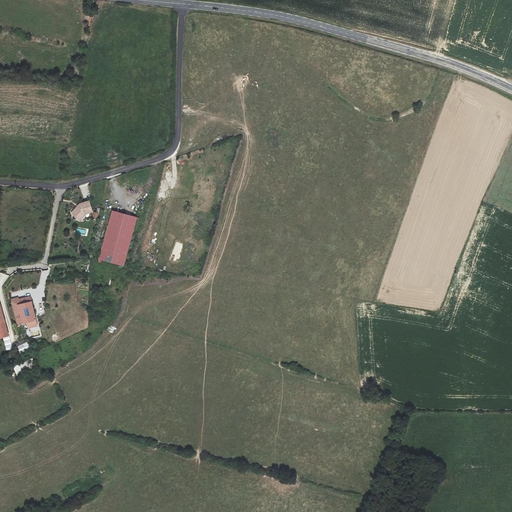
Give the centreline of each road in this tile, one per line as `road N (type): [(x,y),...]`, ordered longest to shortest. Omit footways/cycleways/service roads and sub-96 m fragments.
road 1 (tertiary): [(511,89),(447,62),(289,18),(181,4)]
road 2 (unclassified): [(181,4),(174,148),(60,185)]
